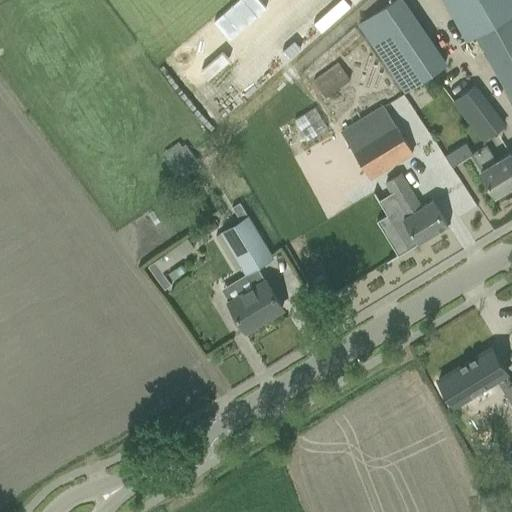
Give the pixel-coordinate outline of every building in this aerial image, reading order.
[(344,0),(337,0),(327,9),(334,18),(349,5),(344,0)] [(394,0),(358,25),(403,92),(445,63),(402,0),(394,0)] [(511,0),(443,0),(466,40),(475,35),(511,99),(511,98),(511,0)] [(316,34),(331,21),(323,12),(308,25),(316,34)] [(312,80),(324,98),(349,80),(336,63),(312,80)] [(454,101),(483,140),(504,125),(474,86),(454,101)] [(341,130),(371,179),(412,153),(382,104),(341,130)] [(293,119),(306,140),(327,128),(314,106),(293,119)] [(162,153),(180,179),(199,166),(185,145),(181,148),(177,142),(162,153)] [(480,170),(485,178),(495,196),(511,185),(511,157),(509,153),(496,161),(486,145),(471,154),(480,170)] [(378,201),(408,249),(447,225),(432,200),(421,207),(400,173),(385,183),(391,193),(378,201)] [(220,233),(245,274),(254,288),(228,303),(245,331),(282,308),(265,280),(265,281),(257,267),(272,257),(239,202),(232,207),(240,221),(220,233)] [(196,231),(200,237),(217,228),(213,221),(196,231)] [(147,267),(163,289),(170,284),(161,272),(168,267),(161,257),(147,267)] [(174,269),(168,274),(173,281),(180,276),(186,272),(181,265),(174,269)] [(490,348),(443,377),(454,394),(467,386),(472,395),(506,374),(490,348)]
